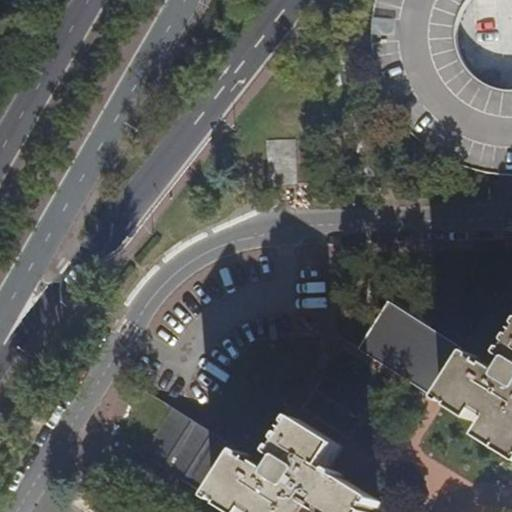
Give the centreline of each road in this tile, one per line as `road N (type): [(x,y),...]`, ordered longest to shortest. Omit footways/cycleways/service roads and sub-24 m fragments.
road 1 (residential): [(511,216),(285,227),(208,252),(154,296),(15,511)]
road 2 (primary): [(0,356),(290,0)]
road 3 (primary): [(0,321),(186,0)]
road 4 (primary): [(87,0),(0,150)]
